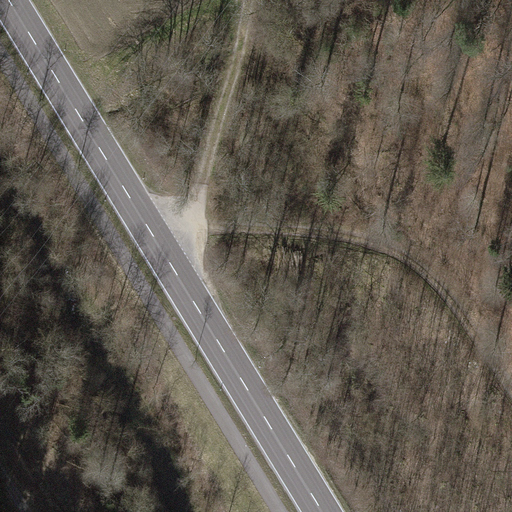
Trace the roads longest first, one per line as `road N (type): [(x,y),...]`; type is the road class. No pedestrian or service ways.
road 1 (track): [(511,384),(449,292),(387,245),(256,229),(156,239),(203,183),(257,0)]
road 2 (secondary): [(322,511),(7,0)]
